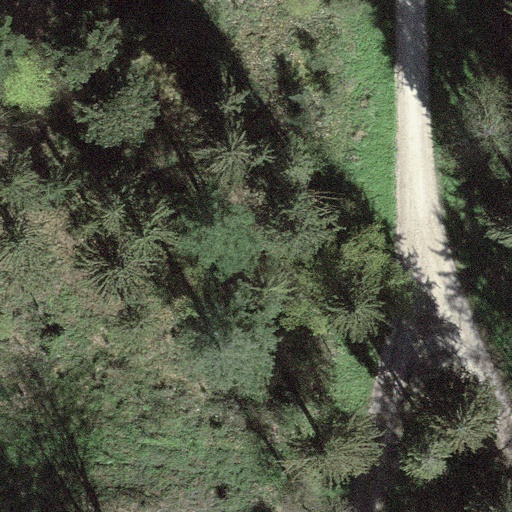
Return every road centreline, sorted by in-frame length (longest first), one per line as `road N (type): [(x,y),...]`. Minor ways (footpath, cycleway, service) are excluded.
road 1 (track): [(359,511),(381,143)]
road 2 (track): [(381,143),(511,415)]
road 3 (track): [(381,143),(384,0)]
